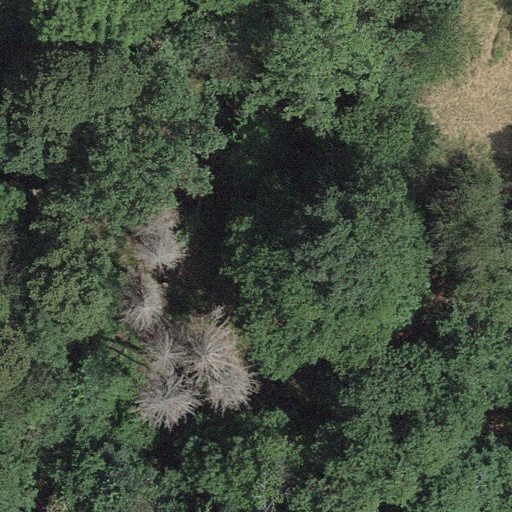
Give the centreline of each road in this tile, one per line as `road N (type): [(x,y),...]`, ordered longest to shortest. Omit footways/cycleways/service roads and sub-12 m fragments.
road 1 (track): [(194,0),(293,77),(507,440),(511,478)]
road 2 (track): [(21,511),(15,430),(84,66),(179,0)]
